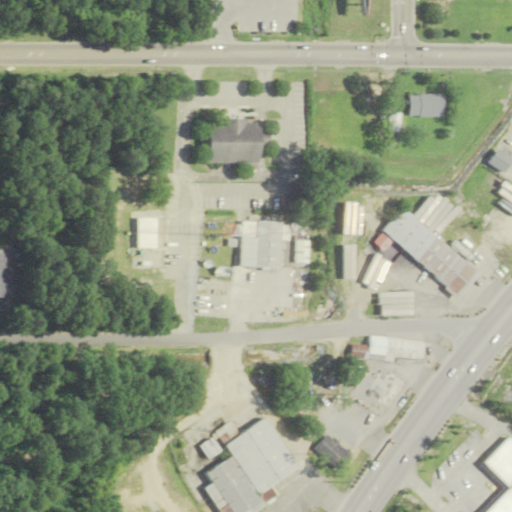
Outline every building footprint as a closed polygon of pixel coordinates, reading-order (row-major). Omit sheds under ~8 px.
[(442,95),(407,95),(407,118),(442,118),(442,95)] [(386,133),(398,133),(398,114),(386,114),(386,133)] [(204,122),(204,163),(255,163),(255,149),(255,133),(255,123),(243,123),(243,119),(217,119),(217,122),(204,122)] [(255,133),(265,133),(265,149),(255,149),(255,133)] [(505,173),(511,158),(494,152),(489,166),(505,173)] [(379,234),(458,298),(478,273),(399,208),(379,234)] [(134,249),(154,249),(154,218),(134,218),(134,249)] [(277,222),(238,221),(237,267),(277,267),(277,222)] [(292,241),(292,263),(305,263),(305,241),(292,241)] [(0,250),(0,299),(5,299),(5,285),(8,285),(8,265),(4,265),(4,250),(0,250)] [(422,343),(368,336),(367,347),(350,344),(348,357),(392,363),(393,357),(420,361),(422,343)] [(236,435),(229,422),(213,432),(229,458),(203,473),(210,484),(204,488),(217,511),(253,511),(277,498),(270,485),(295,470),(264,418),(236,435)] [(348,458),(326,435),(313,448),(335,471),(348,458)] [(508,437),(511,440),(511,511),(485,511),(509,487),(483,462),(508,437)] [(197,446),(207,460),(219,452),(209,438),(197,446)]
